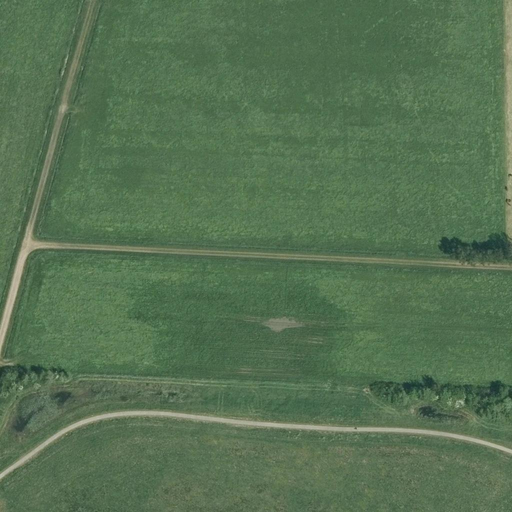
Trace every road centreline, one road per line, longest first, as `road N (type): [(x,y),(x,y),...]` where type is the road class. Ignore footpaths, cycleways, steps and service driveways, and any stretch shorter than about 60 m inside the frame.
road 1 (track): [(29,247),(511,267)]
road 2 (track): [(29,247),(92,0)]
